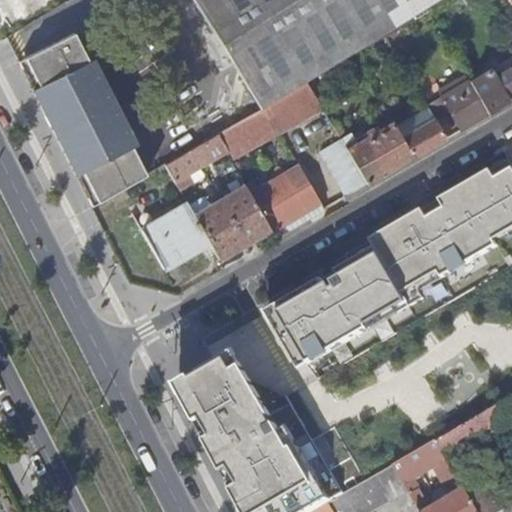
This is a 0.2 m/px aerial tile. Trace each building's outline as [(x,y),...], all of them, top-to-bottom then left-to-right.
[(263,107),(306,83),(438,0),(191,0),(223,51),(258,109),(263,107)] [(94,200),(143,175),(72,33),(22,59),(36,87),(30,91),(72,175),(79,171),(94,200)] [(22,59),(15,61),(30,91),(36,87),(22,59)] [(470,80),(489,113),(511,99),(511,75),(509,70),(494,78),(489,70),(470,80)] [(445,104),(460,130),(489,113),(470,80),(441,97),(442,99),(438,102),(441,107),(445,104)] [(277,132),(321,107),(306,83),(263,107),(277,132)] [(376,109),(386,127),(392,123),(382,105),(376,109)] [(263,107),(258,109),(215,134),(226,151),(230,159),(277,132),(263,107)] [(400,138),(413,158),(445,139),(434,119),(419,128),(415,123),(407,128),(409,132),(400,138)] [(339,139),(366,185),(413,158),(400,138),(392,123),(386,127),(374,134),(372,129),(354,140),(350,133),(339,139)] [(215,134),(163,164),(178,188),(192,181),(187,173),(226,151),(215,134)] [(318,151),(345,197),(366,185),(339,139),(318,151)] [(267,312),(309,363),(425,299),(420,290),(498,245),(495,241),(511,230),(511,164),(509,159),(396,225),(400,234),(267,312)] [(271,228),(272,230),(320,203),(297,164),(250,192),(271,228)] [(72,175),(87,204),(94,200),(79,171),(72,175)] [(209,241),(218,257),(271,228),(250,192),(245,184),(193,214),(209,241)] [(162,269),(209,241),(193,214),(186,203),(139,230),(162,269)] [(272,230),(276,237),(324,209),(320,203),(272,230)] [(237,350),(178,383),(249,511),(266,511),(314,486),(237,350)] [(511,396),(477,417),(435,441),(457,478),(465,473),(462,468),(464,467),(456,455),(511,422),(511,396)] [(393,465),(408,490),(419,511),(476,511),(460,483),(457,478),(435,441),(393,465)] [(495,467),(500,483),(511,476),(511,456),(505,445),(480,459),(486,472),(495,467)] [(333,511),(369,511),(408,490),(393,465),(328,503),(333,511)] [(460,483),(476,511),(501,511),(504,511),(484,476),(470,484),(467,479),(460,483)] [(333,511),(328,503),(313,511),(333,511)]
